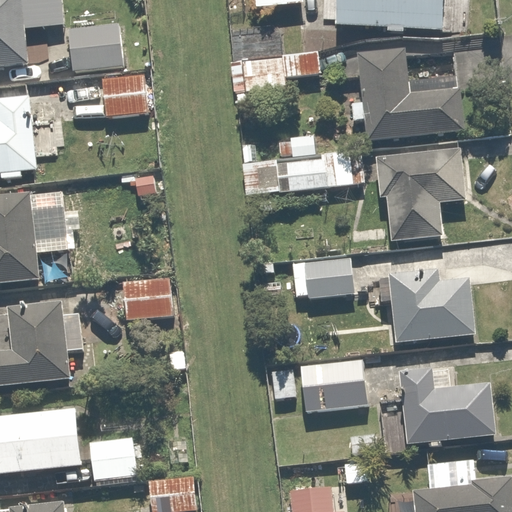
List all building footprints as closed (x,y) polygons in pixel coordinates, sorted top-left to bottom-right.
[(298,0),(252,0),(253,23),(300,22),(298,0)] [(446,0),(340,0),(338,44),(444,49),(446,0)] [(59,7),(0,7),(0,88),(22,88),(22,43),(60,43),(59,7)] [(117,42),(67,44),(69,83),(119,81),(117,42)] [(403,66),(362,70),(371,157),(462,147),(458,105),(407,110),(403,66)] [(314,72),(241,76),(242,107),(284,105),(283,94),(315,93),(314,72)] [(102,94),(104,136),(144,134),(142,92),(102,94)] [(0,195),(21,193),(21,187),(38,185),(32,111),(0,113),(0,131),(0,134),(0,133),(0,195)] [(319,152),(316,127),(240,133),(246,197),(367,186),(365,163),(346,165),(345,150),(319,152)] [(455,167),(367,174),(370,214),(378,213),(381,260),(440,255),(437,215),(459,213),(455,167)] [(159,177),(135,178),(136,199),(160,198),(159,177)] [(63,267),(61,211),(0,212),(0,299),(33,298),(32,268),(63,267)] [(352,277),(288,277),(288,314),(352,314),(352,277)] [(438,283),(389,285),(393,359),(480,355),(477,295),(439,297),(438,283)] [(122,295),(122,332),(166,333),(167,296),(122,295)] [(0,399),(60,400),(60,322),(7,322),(7,363),(0,363),(0,399)] [(180,364),(165,364),(164,388),(180,388),(180,364)] [(364,382),(295,383),(296,427),(365,426),(364,382)] [(447,382),(391,387),(397,459),(502,450),(498,397),(448,401),(447,382)] [(285,385),(265,386),(266,413),(287,412),(285,385)] [(79,428),(0,430),(0,489),(81,486),(79,428)] [(366,449),(341,450),(342,471),(367,470),(366,449)] [(131,454),(89,455),(90,500),(132,499),(131,454)] [(424,504),(412,504),(412,511),(511,511),(511,496),(472,497),(472,477),(424,477),(424,504)] [(362,478),(341,479),(342,497),(363,496),(362,478)] [(193,511),(193,492),(149,494),(150,511),(193,511)] [(332,511),(331,497),(287,500),(288,511),(332,511)]
